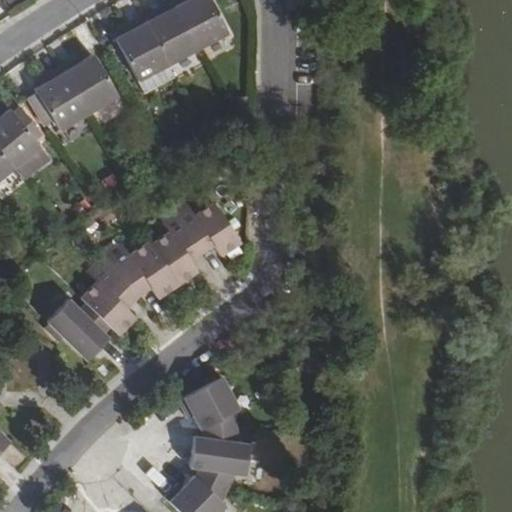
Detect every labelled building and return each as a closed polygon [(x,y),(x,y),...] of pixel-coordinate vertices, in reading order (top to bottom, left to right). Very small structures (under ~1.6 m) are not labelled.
[(173,64),(203,48),(176,0),(175,0),(164,6),(167,12),(151,21),(173,64)] [(176,0),(203,48),(232,32),(216,0),(176,0)] [(151,21),(148,14),(134,22),(137,28),(119,38),(142,80),(173,64),(151,21)] [(77,58),(65,65),(93,113),(122,96),(96,53),(81,63),(77,58)] [(173,64),(142,80),(139,82),(146,95),(180,76),(173,64)] [(93,113),(65,65),(50,73),(54,78),(38,88),(63,131),(93,113)] [(49,131),(31,107),(20,117),(13,108),(0,118),(0,145),(17,167),(43,147),(38,140),(49,131)] [(177,141),(168,147),(173,156),(183,150),(177,141)] [(0,181),(17,167),(0,145),(0,181)] [(51,318),(89,355),(99,346),(105,352),(138,321),(131,312),(157,293),(163,301),(201,274),(194,266),(221,249),(226,257),(246,244),(220,206),(201,218),(192,204),(164,221),(172,233),(135,257),(126,245),(89,274),(102,288),(71,315),(63,306),(51,318)] [(206,400),(181,405),(189,444),(183,476),(168,499),(179,511),(218,511),(231,493),(241,439),(229,386),(204,392),(206,400)]
